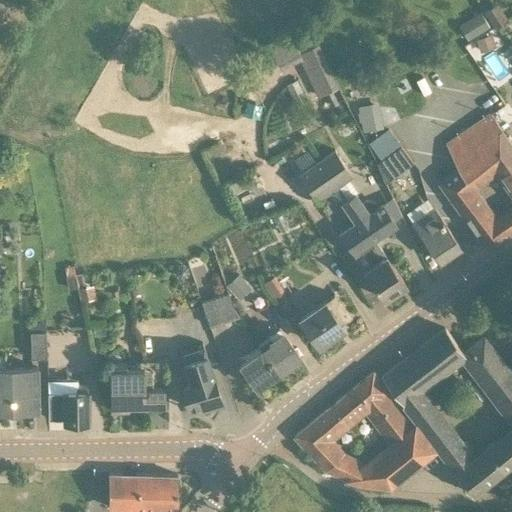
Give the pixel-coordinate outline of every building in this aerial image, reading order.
[(469,41),(490,29),(480,12),(459,25),(469,41)] [(496,48),(491,34),(476,39),(480,53),(496,48)] [(316,47),(298,56),(305,72),(310,69),(324,95),(331,91),(338,88),(330,71),(327,66),(328,66),(318,45),(316,46),(316,47)] [(355,73),(350,61),(336,67),(341,79),(355,73)] [(334,99),(331,91),(324,95),(327,103),(334,99)] [(7,130),(44,145),(57,113),(20,98),(7,130)] [(508,206),(498,214),(511,229),(511,228),(511,145),(489,112),(446,141),(459,164),(478,187),(494,174),(510,197),(505,201),(508,206)] [(383,128),(380,115),(360,119),(362,132),(383,128)] [(379,161),(400,146),(387,128),(367,144),(379,161)] [(375,164),(384,184),(413,163),(400,146),(379,161),(375,164)] [(320,161),(338,186),(348,179),(352,176),(334,150),(320,161)] [(316,201),(338,186),(320,161),(299,175),(316,201)] [(457,168),(436,181),(472,230),(473,229),(485,247),(511,229),(498,214),(495,216),(476,189),(457,168)] [(354,222),(352,224),(366,244),(373,239),(379,247),(379,246),(383,244),(384,239),(381,235),(396,225),(393,221),(401,216),(392,196),(381,204),(377,207),(374,203),(366,201),(362,204),(355,194),(341,203),(354,222)] [(422,237),(439,261),(460,247),(434,209),(421,218),(430,231),(422,237)] [(366,244),(352,224),(339,233),(384,299),(405,284),(379,246),(379,247),(373,239),(366,244)] [(186,277),(189,272),(188,267),(183,264),(177,265),(174,270),(176,275),(181,278),(186,277)] [(76,288),(85,287),(83,273),(75,274),(76,288)] [(74,274),(66,275),(68,289),(76,288),(75,274),(74,274)] [(252,288),(239,274),(225,286),(239,300),(252,288)] [(280,293),(270,278),(263,284),(272,298),(280,293)] [(85,287),(77,289),(80,302),(95,299),(93,286),(85,287)] [(350,318),(333,294),(323,301),(324,301),(300,318),(318,345),(335,333),(333,330),(350,318)] [(511,375),(483,337),(463,353),(444,328),(382,376),(471,493),(511,461),(511,375)] [(272,342),(261,349),(277,373),(300,358),(282,331),(270,339),(272,342)] [(45,333),(29,333),(29,359),(45,359),(45,333)] [(182,387),(188,408),(201,404),(203,410),(222,404),(203,343),(179,350),(190,384),(182,387)] [(277,373),(261,349),(240,364),(256,387),(277,373)] [(38,412),(37,366),(2,367),(2,355),(0,354),(0,412),(12,412),(12,410),(22,410),(22,412),(38,412)] [(126,369),(126,364),(110,365),(111,410),(127,410),(127,407),(164,406),(164,389),(168,389),(167,360),(142,361),(142,369),(126,369)] [(389,485),(433,450),(373,372),(294,436),(325,469),(352,480),(389,485)] [(49,422),(63,422),(88,422),(87,390),(87,383),(77,383),(77,379),(48,379),(49,422)] [(108,507),(177,510),(177,475),(108,473),(108,507)]
